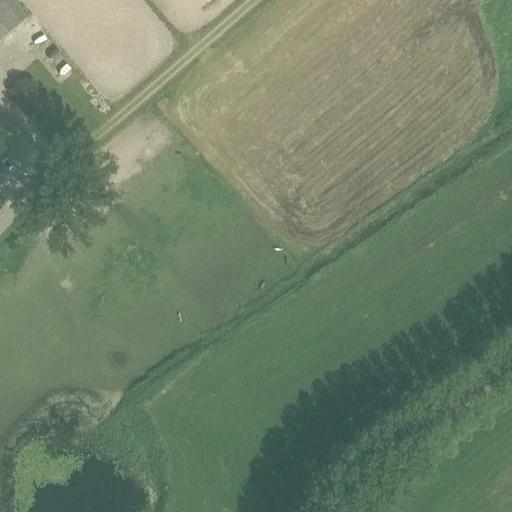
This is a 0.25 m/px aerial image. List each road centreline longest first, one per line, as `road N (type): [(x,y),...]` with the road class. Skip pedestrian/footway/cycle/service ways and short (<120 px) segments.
road 1 (track): [(0,230),(268,0)]
road 2 (unclassified): [(347,511),(378,465),(511,363)]
